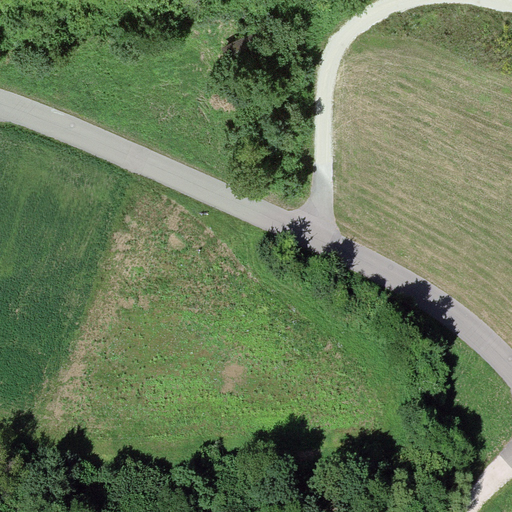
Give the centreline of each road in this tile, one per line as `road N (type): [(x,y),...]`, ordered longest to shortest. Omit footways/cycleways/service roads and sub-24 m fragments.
road 1 (tertiary): [(511,375),(418,294),(315,236),(0,102)]
road 2 (track): [(315,236),(328,65),(361,23),(418,0)]
